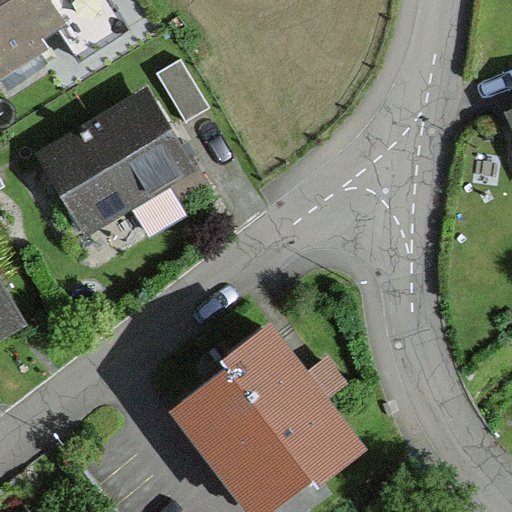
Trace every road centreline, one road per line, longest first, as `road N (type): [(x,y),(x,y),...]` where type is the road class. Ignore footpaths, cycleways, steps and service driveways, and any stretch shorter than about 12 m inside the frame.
road 1 (residential): [(407,172),(331,204),(271,245),(0,453)]
road 2 (residential): [(407,172),(398,285),(404,336),(423,397),(461,465),(505,511)]
road 3 (residential): [(448,0),(407,172)]
